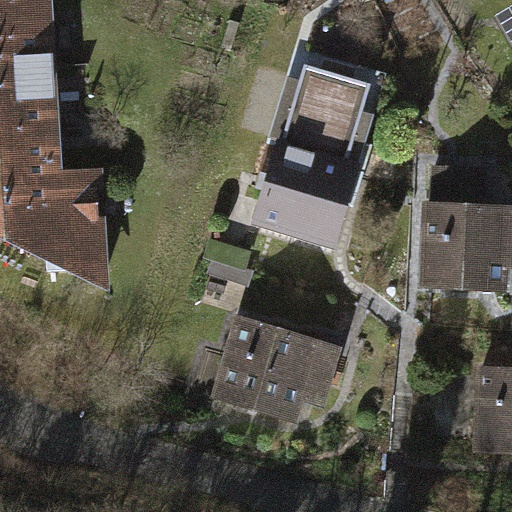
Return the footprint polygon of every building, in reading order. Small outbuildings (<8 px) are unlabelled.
[(60,0),(0,0),(0,226),(115,281),(108,160),(69,163),(60,0)] [(511,14),(494,25),(511,56),(511,14)] [(295,118),(264,221),(340,244),(361,174),(337,167),(347,134),(295,118)] [(511,215),(423,214),(421,296),(503,298),(504,277),(511,277),(511,215)] [(239,324),(217,406),(301,429),(307,408),(324,413),(341,352),(239,324)] [(511,376),(476,375),(472,459),(511,461),(511,376)]
